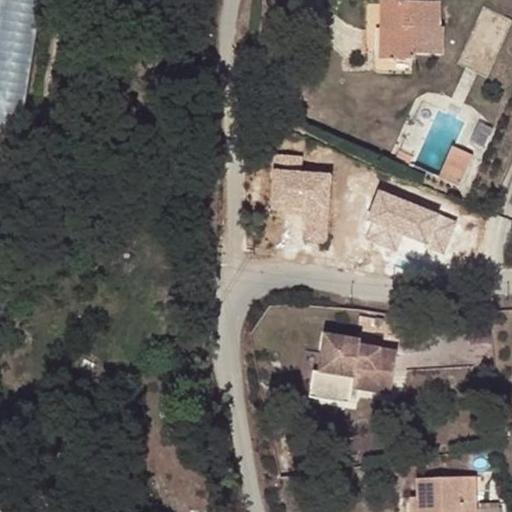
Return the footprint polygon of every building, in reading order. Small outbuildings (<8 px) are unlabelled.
[(0,127),(29,131),(44,0),(3,0),(0,26),(0,127)] [(378,0),(373,0),(362,0),(360,42),(375,43),(375,30),(386,31),(384,57),(417,60),(417,49),(442,50),(442,24),(432,24),(434,1),(418,0),(378,0)] [(375,43),(373,56),(384,57),(386,31),(375,30),(375,43)] [(471,151),(451,142),(438,170),(437,173),(457,182),(471,151)] [(383,193),(371,243),(426,257),(429,245),(452,251),(461,212),(383,193)] [(479,343),(502,341),(499,322),(477,325),(479,343)] [(366,393),(399,397),(406,356),(373,350),(374,343),(333,336),(326,373),(368,381),(366,393)] [(479,511),(477,477),(416,480),(416,494),(416,511),(479,511)]
